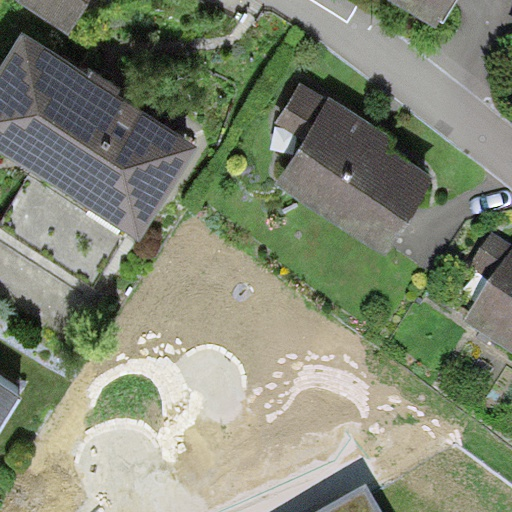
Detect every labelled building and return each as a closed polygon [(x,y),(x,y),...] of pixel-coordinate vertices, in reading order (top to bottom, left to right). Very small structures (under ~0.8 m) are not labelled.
[(82,0),(46,0),(71,16),(82,0)] [(415,0),(444,17),(454,0),(415,0)] [(106,69),(22,13),(0,45),(0,129),(137,222),(198,130),(106,69)] [(395,129),(306,72),(279,115),(301,129),(276,167),(383,236),(430,163),(390,137),(395,129)] [(30,175),(2,218),(96,280),(124,237),(30,175)] [(511,247),(491,234),(469,268),(492,283),(466,324),(511,354),(511,247)] [(0,370),(0,417),(21,384),(0,370)] [(389,511),(374,486),(327,511),(389,511)]
